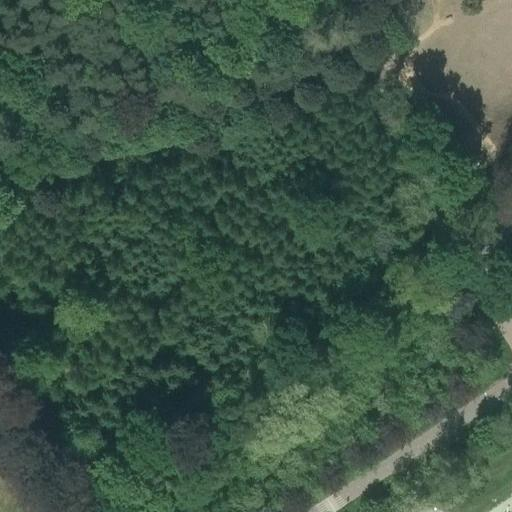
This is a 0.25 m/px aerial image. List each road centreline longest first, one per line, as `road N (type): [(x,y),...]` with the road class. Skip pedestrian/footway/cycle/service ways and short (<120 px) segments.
road 1 (unclassified): [(382,0),(241,96),(0,168)]
road 2 (residential): [(511,380),(317,511)]
road 3 (unclassified): [(85,511),(0,402)]
